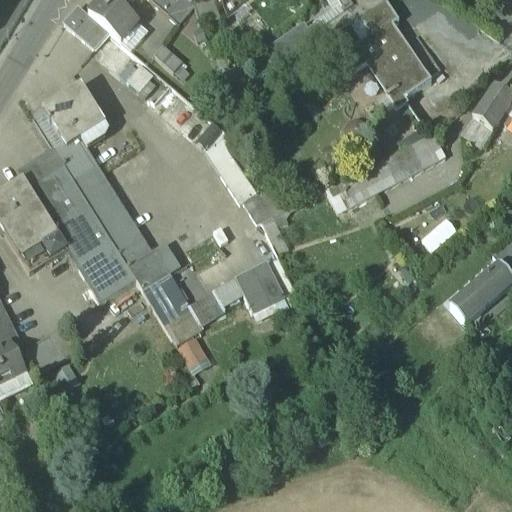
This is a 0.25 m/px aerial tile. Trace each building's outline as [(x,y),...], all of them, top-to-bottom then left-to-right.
[(166,3),(162,0),(153,0),(148,7),(167,23),(178,9),(168,1),(166,3)] [(179,0),(169,0),(168,1),(178,9),(183,3),(179,0)] [(197,0),(185,0),(183,3),(190,9),(195,3),(197,0)] [(383,8),(378,0),(337,0),(346,13),(341,16),(343,19),(351,32),(360,26),(386,9),(385,7),(383,8)] [(104,1),(86,22),(107,39),(120,50),(137,30),(104,1)] [(178,9),(167,23),(178,32),(193,14),(194,13),(190,9),(183,3),(178,9)] [(205,12),(195,3),(190,9),(194,13),(193,14),(197,26),(202,24),(200,16),(205,12)] [(386,9),(360,26),(368,39),(377,34),(380,39),(393,30),(393,31),(393,32),(399,28),(386,9)] [(86,22),(78,15),(76,12),(66,24),(63,30),(93,55),(107,39),(86,22)] [(339,14),(313,32),(316,37),(343,19),(341,16),(339,14)] [(343,19),(316,37),(325,50),(351,32),(343,19)] [(303,30),(261,58),(277,82),(325,50),(316,37),(313,32),(306,36),(303,30)] [(393,30),(380,39),(377,34),(368,39),(364,42),(367,47),(343,63),(354,79),(368,70),(388,101),(387,102),(388,105),(398,98),(403,106),(432,87),(428,81),(427,82),(393,32),(393,31),(393,30)] [(180,70),(160,53),(151,63),(172,79),(180,70)] [(121,84),(132,95),(148,80),(137,68),(121,84)] [(151,78),(136,97),(148,107),(163,88),(151,78)] [(155,114),(170,96),(163,90),(148,108),(155,114)] [(79,92),(42,116),(66,153),(74,148),(103,129),(79,92)] [(511,105),(498,96),(493,96),(487,105),(507,119),(511,111),(511,105)] [(487,105),(473,126),(493,139),(506,120),(507,119),(487,105)] [(493,139),(473,126),(462,142),(482,156),(493,139)] [(432,141),(339,189),(351,212),(444,164),(432,141)] [(74,148),(66,153),(72,163),(80,158),(74,148)] [(61,169),(53,155),(17,177),(22,186),(56,241),(55,241),(64,258),(98,312),(103,309),(136,289),(94,221),(61,169)] [(72,163),(61,169),(94,221),(113,210),(80,158),(72,163)] [(56,241),(22,186),(0,200),(0,236),(17,264),(55,241),(56,241)] [(268,195),(241,211),(254,234),(259,231),(268,226),(271,225),(282,219),(268,195)] [(146,262),(113,210),(94,221),(127,274),(146,262)] [(282,248),(271,225),(268,226),(259,231),(270,254),(282,248)] [(55,241),(17,264),(27,281),(64,258),(55,241)] [(511,245),(491,263),(499,273),(507,281),(511,277),(511,245)] [(146,262),(127,274),(136,289),(142,299),(170,283),(171,282),(155,257),(146,262)] [(276,266),(233,288),(250,322),(272,311),(278,323),(299,312),(276,266)] [(499,273),(448,316),(463,333),(511,290),(511,286),(507,281),(499,273)] [(170,283),(142,299),(172,347),(199,331),(170,283)] [(0,331),(9,328),(0,309),(0,331)] [(98,312),(94,315),(99,322),(108,316),(103,309),(98,312)] [(9,328),(0,331),(0,356),(9,353),(19,348),(9,328)] [(62,334),(24,358),(35,382),(76,357),(62,334)] [(0,356),(0,395),(24,384),(9,353),(0,356)] [(511,400),(511,360),(492,379),(511,400)] [(0,438),(9,435),(0,417),(0,438)] [(0,496),(12,490),(3,472),(0,473),(0,496)]
